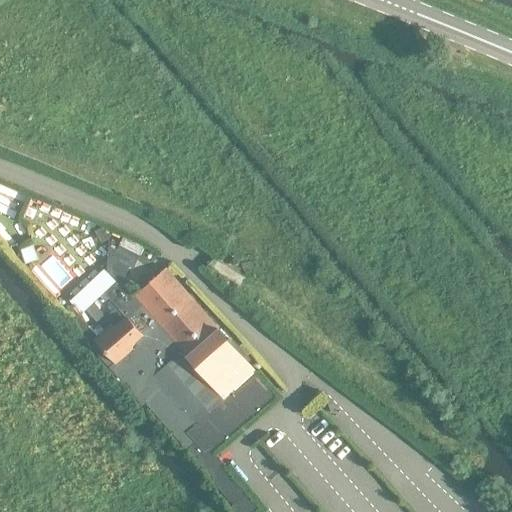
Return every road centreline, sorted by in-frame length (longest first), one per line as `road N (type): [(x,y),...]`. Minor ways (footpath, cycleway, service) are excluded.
road 1 (unknown): [(440,511),(352,421)]
road 2 (secondary): [(511,55),(400,8)]
